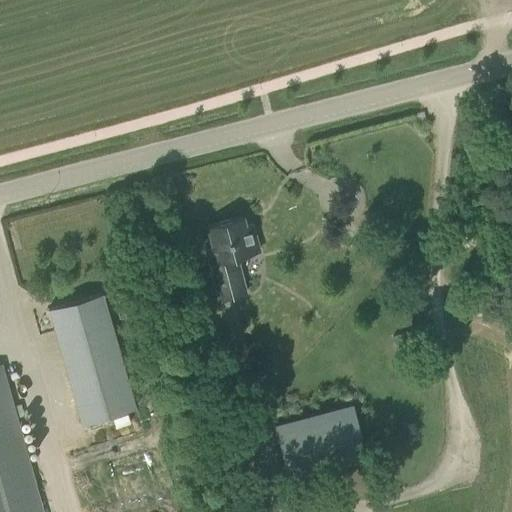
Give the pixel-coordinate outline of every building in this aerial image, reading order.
[(207,225),(212,243),(205,245),(219,300),(245,293),(238,265),(236,265),(234,257),(259,251),(251,223),(244,225),(242,216),(207,225)] [(120,288),(108,291),(111,302),(123,299),(120,288)] [(135,408),(102,293),(48,308),(81,423),(135,408)] [(404,333),(393,336),(396,347),(407,344),(404,333)] [(0,511),(38,511),(0,373),(0,511)] [(353,403),(273,425),(287,477),(367,456),(353,403)]
